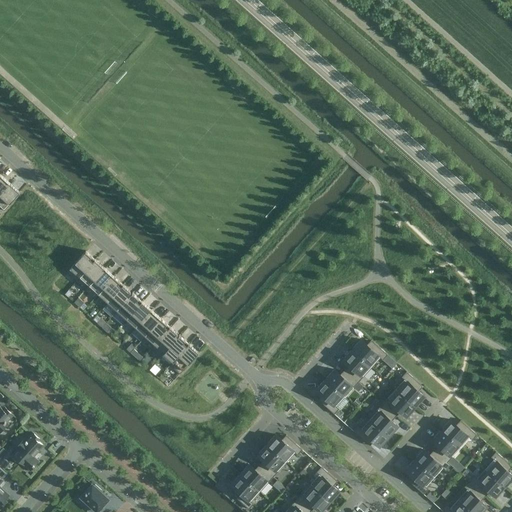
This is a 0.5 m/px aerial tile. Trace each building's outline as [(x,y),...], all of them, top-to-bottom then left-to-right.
[(1,174),(0,175),(0,193),(10,183),(1,174)] [(10,183),(0,193),(0,212),(1,213),(20,191),(10,183)] [(79,277),(95,259),(86,250),(66,272),(77,281),(80,277),(79,277)] [(89,285),(105,267),(95,259),(79,277),(80,277),(89,285)] [(98,294),(114,276),(105,267),(89,285),(98,294)] [(108,302),(124,284),(114,276),(98,294),(108,302)] [(117,310),(133,293),(124,284),(108,302),(117,310)] [(126,319),(142,301),(133,293),(117,310),(126,319)] [(87,306),(79,298),(74,302),(83,311),(87,306)] [(136,327),(152,309),(142,301),(126,319),(136,327)] [(145,336),(161,318),(152,309),(136,327),(145,336)] [(154,344),(170,326),(161,318),(145,336),(154,344)] [(164,352),(180,335),(170,326),(154,344),(164,352)] [(173,361),(189,343),(180,335),(164,352),(173,361)] [(353,349),(352,350),(372,367),(380,357),(383,359),(388,354),(371,339),(366,344),(361,340),(360,341),(359,340),(352,348),(353,349)] [(199,352),(189,343),(173,361),(170,364),(180,373),(199,352)] [(349,364),(345,369),(359,381),(372,367),(352,350),(351,350),(344,358),(343,359),(349,364)] [(327,378),(326,379),(345,396),(359,381),(345,369),(340,374),(335,369),(334,370),(333,369),(326,377),(327,378)] [(396,388),(415,405),(416,404),(417,405),(424,397),(423,396),(424,395),(419,391),(423,386),(407,371),(402,376),(404,378),(396,388)] [(322,394),(318,399),(334,414),(339,408),(337,406),(345,396),(326,379),(325,380),(324,379),(317,387),(318,388),(317,389),(322,394)] [(415,405),(396,388),(382,403),(396,415),(401,410),(406,415),(407,414),(408,415),(415,407),(414,406),(415,405)] [(369,418),(389,435),(389,434),(390,435),(397,427),(397,426),(397,425),(392,420),(396,415),(382,403),(369,418)] [(6,408),(4,410),(0,406),(0,431),(8,423),(6,421),(13,414),(6,408)] [(358,425),(353,430),(370,445),(374,440),(380,445),(380,444),(381,445),(388,437),(388,436),(389,435),(369,418),(361,427),(358,425)] [(443,428),(442,429),(461,447),(470,437),(472,439),(477,434),(460,419),(456,424),(451,419),(450,420),(449,420),(442,428),(443,428)] [(438,444),(434,449),(448,462),(461,447),(442,429),(441,430),(440,430),(433,438),(434,438),(433,439),(438,444)] [(18,449),(13,454),(30,469),(38,460),(33,456),(43,445),(38,441),(40,439),(33,432),(24,442),(22,440),(16,447),(18,449)] [(267,444),(286,461),(287,462),(295,452),(298,454),(303,449),(286,434),(282,439),(276,434),(275,435),(268,443),(267,444)] [(287,462),(286,461),(267,444),(267,445),(266,445),(259,453),(258,454),(264,459),(259,464),(272,475),(274,477),(287,462)] [(3,446),(0,449),(0,463),(4,467),(9,461),(4,456),(8,451),(3,446)] [(416,458),(415,459),(435,476),(448,462),(434,449),(429,454),(424,449),(423,450),(422,449),(415,457),(416,458)] [(485,468),(505,486),(505,485),(506,485),(511,478),(511,474),(508,471),(511,466),(511,465),(496,451),(491,456),(494,459),(485,468)] [(412,474),(407,479),(424,494),(429,488),(426,486),(435,476),(415,459),(414,460),(414,459),(406,467),(407,468),(406,469),(412,474)] [(274,477),(272,475),(259,464),(255,469),(250,464),(249,465),(248,464),(241,472),(242,473),(241,474),(260,491),(274,477)] [(334,486),(338,481),(321,466),(317,471),(319,473),(311,483),(330,500),(331,499),(332,500),(339,492),(338,491),(339,490),(334,486)] [(469,481),(486,496),(490,491),(496,495),(497,495),(504,487),(504,486),(505,486),(485,468),(477,478),(474,475),(469,481)] [(260,491),(241,474),(240,475),(239,474),(232,482),(233,483),(232,484),(237,489),(233,494),(249,509),(254,503),(252,501),(260,491)] [(9,495),(0,486),(0,482),(3,480),(0,477),(0,508),(7,501),(5,499),(9,495)] [(458,498),(474,511),(482,511),(487,507),(486,506),(487,505),(481,500),(486,496),(469,481),(464,486),(467,488),(458,498)] [(329,501),(330,500),(311,483),(297,498),(311,510),(316,505),(321,510),(322,509),(323,510),(330,502),(329,501)] [(92,484),(81,496),(98,511),(108,499),(100,491),(102,490),(95,484),(94,485),(92,484)] [(309,511),(311,510),(297,498),(284,511),(309,511)] [(474,511),(458,498),(450,507),(447,505),(442,510),(444,511),(474,511)]
